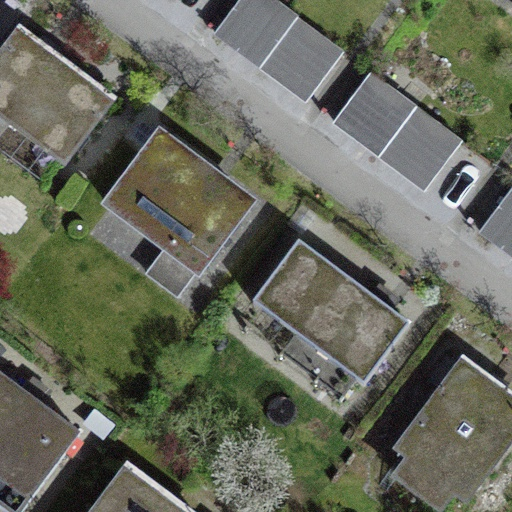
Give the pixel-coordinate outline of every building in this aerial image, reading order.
[(281,83),(307,103),(344,55),(271,0),(242,0),(216,34),(244,55),(281,83)] [(117,110),(20,35),(0,66),(0,123),(73,178),(117,110)] [(402,175),(425,192),(461,144),(370,75),(334,123),(360,143),(402,175)] [(267,215),(162,142),(111,210),(212,287),(267,215)] [(511,257),(511,190),(480,233),(507,254),(511,257)] [(412,332),(300,253),(260,315),(371,394),(412,332)] [(482,511),(511,470),(511,407),(465,371),(390,476),(441,511),(482,511)] [(43,511),(85,451),(0,387),(0,452),(9,459),(0,470),(0,511),(43,511)] [(172,511),(126,478),(102,511),(172,511)]
